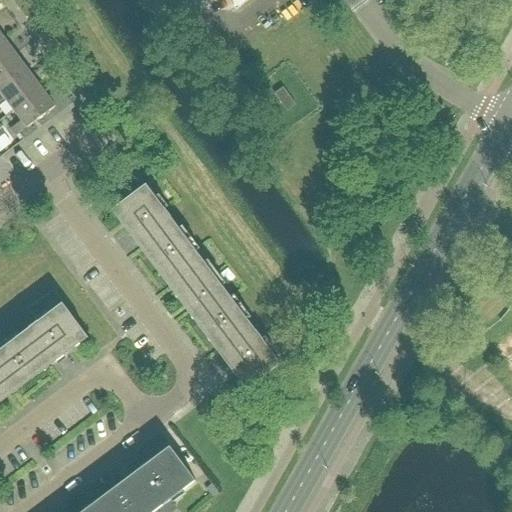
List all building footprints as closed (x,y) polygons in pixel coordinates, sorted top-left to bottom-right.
[(228,0),(229,0),(236,11),(250,0),(228,0)] [(5,37),(0,40),(0,67),(18,54),(17,54),(16,54),(4,38),(5,37)] [(18,55),(18,54),(0,67),(0,94),(30,71),(29,72),(17,55),(18,55)] [(30,71),(0,94),(0,103),(6,99),(14,110),(13,111),(43,89),(43,88),(42,89),(30,73),(31,72),(30,71)] [(287,111),(297,105),(284,87),(275,94),(287,111)] [(44,89),(43,89),(13,111),(13,112),(15,111),(22,121),(11,129),(16,136),(27,128),(56,107),(43,90),(44,89)] [(11,136),(0,143),(0,149),(4,155),(17,146),(11,136)] [(147,185),(113,211),(247,390),(281,364),(263,340),(264,340),(257,330),(256,331),(172,218),(172,217),(165,208),(164,208),(147,185)] [(0,404),(89,338),(63,304),(39,322),(39,321),(30,328),(31,329),(0,351),(0,404)] [(68,425),(73,435),(89,428),(84,417),(68,425)] [(173,498),(196,481),(170,446),(82,511),(154,511),(163,505),(164,506),(173,499),(173,498)]
